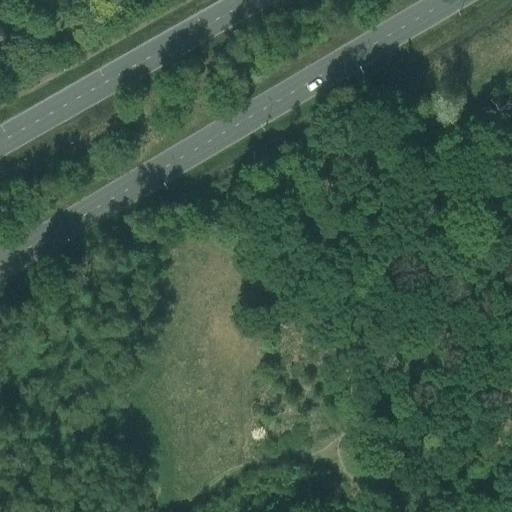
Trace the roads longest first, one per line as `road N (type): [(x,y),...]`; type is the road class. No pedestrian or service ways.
road 1 (primary): [(0,275),(461,0)]
road 2 (primary): [(256,0),(0,147)]
